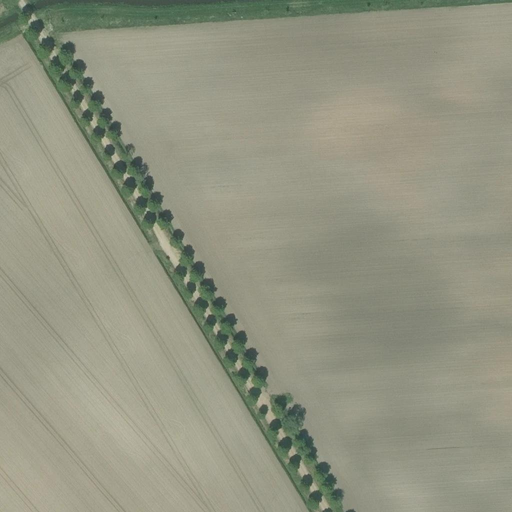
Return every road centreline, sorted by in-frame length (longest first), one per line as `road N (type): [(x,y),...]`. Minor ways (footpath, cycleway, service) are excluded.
road 1 (track): [(17,0),(325,511)]
road 2 (track): [(362,0),(57,12),(31,23)]
